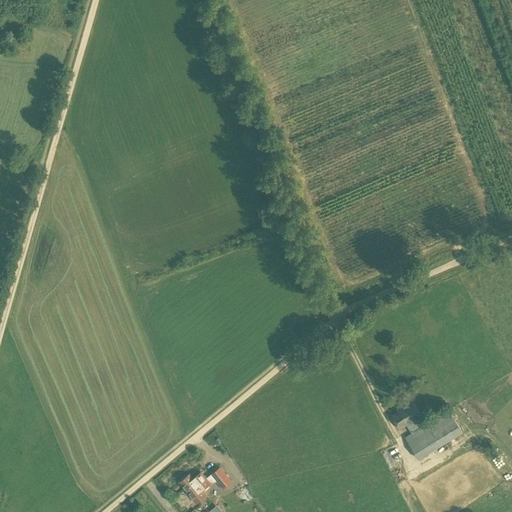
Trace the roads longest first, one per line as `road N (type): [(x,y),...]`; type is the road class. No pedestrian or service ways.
road 1 (unclassified): [(161,466),(334,320),(511,239)]
road 2 (track): [(0,340),(96,0)]
road 3 (track): [(210,0),(334,320)]
